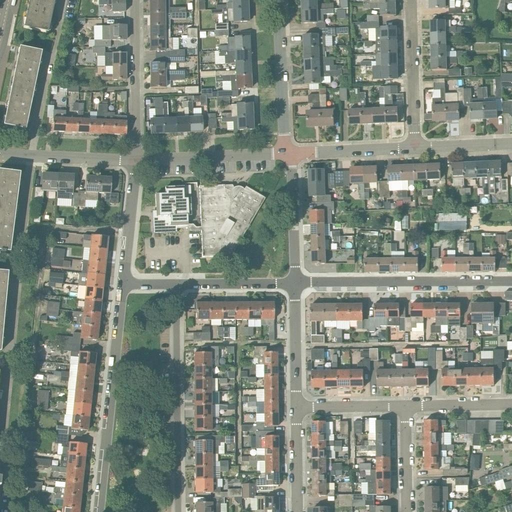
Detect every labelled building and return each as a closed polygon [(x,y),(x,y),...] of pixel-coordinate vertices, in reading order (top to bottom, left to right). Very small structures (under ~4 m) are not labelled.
[(54,0),(28,0),(23,28),(47,33),(54,0)] [(90,0),(91,5),(99,5),(98,0),(107,0),(108,5),(111,6),(111,12),(125,12),(124,0),(90,0)] [(227,9),(247,8),(247,0),(226,0),(226,6),(216,6),(216,10),(223,10),(227,9)] [(301,0),(302,11),(317,10),(317,0),(301,0)] [(338,0),(339,9),(348,9),(347,0),(338,0)] [(429,0),(430,9),(450,8),(450,1),(455,1),(455,0),(461,0),(466,0),(429,0)] [(172,13),(186,13),(186,8),(166,8),(166,1),(150,1),(150,13),(166,13),(172,13)] [(395,4),(363,5),(363,10),(380,10),(380,17),(395,17),(395,4)] [(247,8),(227,9),(227,10),(228,22),(232,22),(232,23),(248,22),(247,8)] [(317,10),(302,11),(303,24),(324,23),(323,15),(327,15),(333,15),(333,10),(327,10),(317,10)] [(349,20),(348,10),(339,11),(339,20),(349,20)] [(150,26),(166,26),(166,13),(150,13),(150,26)] [(456,33),(462,33),(469,33),(469,29),(469,28),(456,28),(456,27),(446,27),(446,21),(430,21),(431,34),(446,33),(456,33)] [(376,42),(380,42),(396,41),(395,28),(380,29),(379,29),(379,23),(367,23),(359,23),(360,30),(375,29),(376,42)] [(150,39),(165,39),(166,26),(150,26),(150,39)] [(102,41),(94,41),(94,48),(105,47),(111,47),(111,41),(125,41),(125,27),(102,27),(102,41)] [(187,39),(197,39),(197,29),(187,30),(187,39)] [(325,47),(325,37),(334,37),(334,29),(316,30),(317,35),(303,36),(304,48),(325,47)] [(431,46),(446,46),(446,33),(431,34),(431,46)] [(218,51),(249,50),(249,38),(227,38),(227,46),(218,47),(218,51)] [(167,58),(185,58),(185,51),(179,51),(178,39),(165,39),(150,39),(150,52),(167,52),(167,58)] [(381,54),(396,54),(396,41),(380,42),(381,54)] [(431,58),(447,58),(446,46),(431,46),(431,58)] [(112,67),(126,67),(126,54),(105,54),(105,47),(94,48),(93,48),(92,53),(97,53),(97,56),(105,56),(105,59),(105,67),(112,67)] [(304,61),(325,60),(325,53),(336,52),(335,47),(329,47),(325,47),(304,48),(304,61)] [(41,53),(19,48),(11,86),(33,91),(41,53)] [(235,64),(250,63),(249,50),(218,51),(218,58),(222,57),(225,64),(235,64)] [(376,55),(376,62),(376,67),(381,67),(396,67),(396,54),(381,54),(376,55)] [(74,67),(75,56),(69,55),(67,67),(74,67)] [(447,58),(431,58),(432,71),(447,70),(447,64),(457,64),(457,63),(463,63),(463,57),(456,57),(447,58)] [(320,72),(337,71),(336,66),(326,67),(325,60),(304,61),(304,73),(320,72)] [(215,78),(250,75),(250,63),(235,64),(235,71),(209,72),(201,73),(201,78),(215,78)] [(150,76),(185,76),(184,71),(166,71),(166,64),(150,64),(150,76)] [(126,81),(126,67),(112,67),(112,75),(101,75),(101,81),(126,81)] [(396,67),(381,67),(381,73),(381,80),(397,80),(396,67)] [(320,72),(304,73),(305,85),(321,85),(331,84),(331,77),(342,76),(342,71),(337,71),(320,72)] [(501,82),(511,82),(511,74),(501,74),(501,78),(501,82)] [(250,75),(215,78),(215,83),(230,82),(230,92),(237,91),(237,90),(251,89),(250,75)] [(185,76),(150,76),(150,89),(166,89),(166,81),(185,81),(185,76)] [(446,121),(445,94),(445,83),(434,84),(434,90),(440,90),(441,98),(432,99),(433,121),(446,121)] [(33,91),(11,86),(3,126),(25,131),(33,91)] [(385,109),(386,124),(398,124),(397,109),(390,109),(389,95),(396,95),(396,87),(384,88),(385,109)] [(374,125),(386,124),(385,109),(384,88),(379,88),(380,109),(373,109),(374,125)] [(458,108),(464,108),(463,88),(457,89),(457,94),(445,94),(446,121),(458,120),(458,108)] [(471,89),(463,90),(464,107),(470,107),(471,120),(484,119),(483,103),(483,99),(482,88),(477,88),(478,99),(471,99),(471,89)] [(216,99),(229,98),(229,92),(211,93),(211,89),(201,89),(201,96),(206,96),(206,100),(216,99)] [(374,125),(373,109),(365,110),(365,93),(360,94),(361,125),(374,125)] [(349,126),(361,125),(360,94),(360,110),(348,110),(349,126)] [(188,109),(188,118),(189,133),(202,133),(201,109),(193,110),(192,96),(187,97),(188,102),(188,109)] [(307,127),(320,127),(319,96),(308,96),(308,104),(313,104),(314,112),(307,113),(307,127)] [(319,96),(320,127),(333,126),(333,111),(326,111),(326,96),(319,96)] [(151,135),(163,134),(162,98),(157,99),(157,109),(155,109),(155,119),(150,119),(151,135)] [(176,134),(175,118),(168,119),(167,103),(163,103),(162,98),(163,134),(176,134)] [(496,103),(488,103),(483,103),(484,119),(497,119),(496,103)] [(89,134),(90,120),(82,119),(83,104),(78,104),(78,112),(77,119),(77,133),(89,134)] [(221,119),(252,117),(252,104),(236,105),(236,106),(231,106),(231,113),(217,114),(218,119),(221,119)] [(101,135),(102,105),(98,105),(97,112),(96,112),(96,120),(90,120),(89,134),(101,135)] [(113,135),(114,116),(114,114),(107,113),(107,106),(102,105),(101,135),(113,135)] [(64,133),(65,119),(65,111),(53,111),(53,106),(47,106),(47,118),(53,118),(52,132),(64,133)] [(114,116),(113,135),(126,136),(126,122),(126,117),(114,116)] [(252,117),(221,119),(221,124),(232,123),(233,131),(253,130),(252,117)] [(176,134),(189,133),(188,118),(175,118),(176,134)] [(77,119),(65,119),(64,133),(77,133),(77,119)] [(216,119),(208,120),(208,130),(216,129),(216,119)] [(484,194),(490,194),(489,162),(476,163),(477,179),(482,178),(483,188),(484,194)] [(489,162),(490,194),(495,194),(494,178),(502,177),(501,162),(489,162)] [(463,179),(465,179),(464,163),(451,164),(451,180),(459,179),(459,181),(464,181),(463,179)] [(465,179),(477,179),(476,163),(464,163),(465,179)] [(427,166),(427,182),(440,181),(439,165),(427,166)] [(408,183),(415,182),(414,166),(401,167),(402,183),(402,191),(408,190),(408,183)] [(415,182),(427,182),(427,166),(414,166),(415,182)] [(390,191),(402,191),(402,183),(401,167),(388,168),(389,182),(383,182),(384,198),(390,198),(390,191)] [(384,198),(383,182),(377,182),(376,168),(364,169),(365,189),(377,188),(377,199),(384,198)] [(365,189),(364,169),(350,169),(350,171),(343,172),(343,183),(343,188),(349,187),(349,184),(350,184),(350,185),(358,185),(358,194),(360,194),(360,201),(365,200),(365,193),(365,189)] [(343,183),(343,172),(334,172),(334,177),(324,177),(324,170),(309,171),(309,183),(343,183)] [(0,171),(0,211),(14,213),(20,174),(0,171)] [(56,192),(57,175),(43,174),(42,191),(56,192)] [(77,207),(78,194),(71,193),(72,193),(73,176),(57,175),(56,192),(57,192),(56,199),(71,200),(71,207),(73,207),(77,207)] [(97,202),(98,194),(99,177),(86,177),(85,194),(78,194),(77,207),(85,208),(86,201),(97,202)] [(99,177),(98,194),(105,195),(104,202),(110,202),(109,204),(118,204),(118,194),(110,194),(111,178),(99,177)] [(309,197),(316,197),(317,203),(331,202),(331,196),(326,196),(326,190),(335,189),(335,188),(343,188),(343,183),(309,183),(309,197)] [(230,192),(224,189),(224,186),(198,187),(200,228),(201,231),(202,258),(231,256),(265,199),(245,187),(244,190),(241,188),(238,187),(235,188),(232,189),(230,192)] [(163,194),(154,194),(155,217),(152,217),(153,234),(174,233),(174,230),(189,229),(189,232),(201,231),(200,228),(195,228),(192,225),(188,225),(188,217),(190,216),(190,200),(184,200),(183,187),(163,188),(163,194)] [(41,205),(42,192),(34,191),(33,204),(41,205)] [(332,217),(331,211),(334,211),(334,202),(331,202),(317,203),(317,211),(310,211),(310,225),(324,225),(332,224),(332,217)] [(0,211),(0,253),(5,254),(5,252),(9,253),(14,213),(0,211)] [(439,230),(467,230),(466,213),(439,214),(439,221),(439,230)] [(391,220),(384,218),(382,226),(389,228),(391,220)] [(311,238),(325,238),(324,225),(310,225),(311,238)] [(65,240),(66,233),(51,232),(50,233),(50,238),(65,240)] [(89,249),(107,251),(108,238),(83,235),(82,241),(90,242),(89,249)] [(495,235),(495,245),(506,245),(506,235),(495,235)] [(325,251),(325,238),(311,238),(311,251),(325,251)] [(455,272),(468,272),(468,243),(463,243),(463,258),(455,258),(455,272)] [(482,272),(482,258),(474,258),(474,243),(468,243),(468,272),(482,272)] [(379,273),(391,273),(391,245),(386,245),(385,245),(386,259),(379,259),(379,273)] [(52,258),(64,259),(65,250),(53,249),(52,258)] [(105,263),(107,251),(89,249),(88,262),(105,263)] [(325,251),(311,251),(312,265),(326,265),(325,251)] [(455,272),(455,258),(448,258),(448,251),(441,251),(441,272),(455,272)] [(482,258),(482,272),(495,272),(496,251),(489,251),(489,258),(482,258)] [(405,259),(405,273),(418,273),(418,252),(412,252),(412,259),(405,259)] [(379,273),(379,259),(378,256),(371,256),(371,253),(364,253),(364,274),(379,273)] [(63,261),(64,259),(52,258),(51,267),(63,268),(63,261)] [(392,273),(405,273),(405,259),(392,259),(392,273)] [(105,263),(88,262),(83,261),(81,274),(86,274),(104,276),(105,263)] [(62,284),(63,274),(50,273),(49,283),(56,283),(62,284)] [(103,289),(104,276),(86,274),(85,287),(103,289)] [(101,302),(103,289),(85,287),(84,300),(101,302)] [(100,315),(101,302),(84,300),(82,313),(100,315)] [(46,309),(59,310),(59,304),(47,302),(46,309)] [(196,321),(210,321),(210,303),(196,303),(196,321)] [(210,321),(222,321),(222,303),(210,303),(210,321)] [(222,321),(235,321),(235,303),(222,303),(222,321)] [(235,321),(248,320),(248,303),(235,303),(235,321)] [(248,320),(261,320),(261,303),(248,303),(248,320)] [(261,303),(261,320),(274,320),(274,303),(261,303)] [(472,325),(483,325),(483,303),(477,303),(477,305),(472,305),(472,325)] [(483,303),(483,325),(494,324),(494,304),(488,304),(488,303),(483,303)] [(324,323),(332,323),(337,322),(337,305),(324,306),(324,323)] [(350,329),(350,322),(350,305),(337,305),(337,322),(337,329),(337,338),(342,338),(342,329),(350,329)] [(357,329),(363,330),(363,320),(363,305),(350,305),(350,322),(357,322),(357,329)] [(380,327),(387,327),(387,319),(387,305),(374,305),(374,319),(369,319),(369,320),(369,330),(369,332),(375,332),(375,329),(380,329),(380,327)] [(405,332),(405,319),(399,319),(399,305),(387,305),(387,319),(387,327),(394,327),(398,327),(398,333),(405,332)] [(423,322),(424,319),(424,305),(411,305),(411,319),(405,319),(405,332),(412,332),(412,329),(416,328),(416,324),(418,324),(418,322),(423,322)] [(424,319),(436,319),(436,305),(424,305),(424,319)] [(448,326),(448,319),(448,305),(436,305),(436,319),(436,326),(436,334),(441,333),(441,326),(448,326)] [(448,319),(448,326),(460,326),(460,318),(460,305),(448,305),(448,319)] [(316,323),(324,323),(324,306),(311,306),(311,323),(311,336),(311,344),(325,344),(324,336),(316,336),(316,323)] [(58,318),(59,310),(46,309),(45,316),(47,316),(58,318)] [(100,315),(82,313),(73,312),(73,318),(82,319),(81,325),(81,326),(98,328),(100,315)] [(97,341),(98,328),(81,326),(80,334),(73,333),(72,338),(64,337),(63,344),(80,346),(81,339),(97,341)] [(193,342),(196,342),(210,342),(209,333),(201,333),(193,334),(193,342)] [(63,344),(59,343),(59,350),(71,352),(70,357),(78,358),(77,366),(94,367),(96,354),(79,352),(80,346),(63,344)] [(262,366),(277,366),(277,353),(266,353),(266,347),(253,347),(254,358),(257,358),(258,365),(262,365),(262,366)] [(194,367),(211,367),(211,366),(218,366),(218,348),(201,348),(201,354),(193,354),(194,367)] [(416,387),(415,370),(408,370),(407,354),(415,354),(415,349),(403,349),(403,355),(402,355),(403,388),(416,387)] [(311,361),(324,361),(324,350),(311,350),(311,361)] [(370,361),(378,361),(378,350),(370,350),(370,361)] [(455,387),(455,370),(448,370),(448,362),(443,362),(443,352),(435,352),(435,370),(442,370),(442,387),(455,387)] [(390,388),(403,388),(402,355),(395,355),(395,365),(397,365),(397,370),(390,371),(390,388)] [(350,372),(350,388),(363,388),(363,372),(370,372),(370,359),(363,359),(363,364),(358,364),(358,372),(350,372)] [(481,369),(481,387),(494,386),(494,361),(488,362),(488,369),(481,369)] [(390,388),(390,371),(384,371),(383,363),(377,363),(377,388),(390,388)] [(415,370),(416,387),(429,387),(429,370),(428,370),(428,363),(422,363),(423,370),(415,370)] [(93,380),(94,367),(77,366),(76,378),(93,380)] [(263,378),(277,378),(277,366),(262,366),(263,378)] [(211,380),(211,367),(194,367),(194,380),(211,380)] [(455,387),(468,387),(468,369),(455,370),(455,387)] [(468,387),(481,387),(481,369),(468,369),(468,387)] [(312,389),(325,388),(325,372),(311,372),(312,389)] [(337,388),(337,372),(332,372),(325,372),(325,388),(337,388)] [(350,372),(342,372),(337,372),(337,388),(350,388),(350,372)] [(69,378),(60,377),(48,375),(47,382),(60,384),(60,382),(68,383),(69,378)] [(92,393),(93,380),(76,378),(74,391),(92,393)] [(263,390),(277,390),(277,378),(263,378),(263,390)] [(194,393),(211,393),(211,380),(194,380),(194,393)] [(263,403),(277,403),(277,390),(263,390),(263,403)] [(37,401),(48,402),(49,392),(38,391),(37,401)] [(90,406),(92,393),(74,391),(73,404),(90,406)] [(194,406),(212,406),(219,405),(219,393),(211,393),(194,393),(194,406)] [(47,411),(48,402),(37,401),(36,410),(47,411)] [(263,415),(277,415),(277,403),(263,403),(263,415)] [(89,418),(90,406),(73,404),(67,404),(65,416),(72,417),(89,418)] [(194,419),(212,419),(212,406),(194,406),(194,419)] [(256,422),(256,427),(264,427),(277,427),(277,415),(263,415),(263,422),(256,422)] [(88,431),(89,418),(72,417),(70,429),(88,431)] [(212,419),(194,419),(194,432),(219,432),(219,426),(212,426),(212,419)] [(424,434),(439,434),(439,427),(446,427),(446,421),(424,422),(424,434)] [(466,434),(466,421),(456,421),(456,434),(466,434)] [(475,421),(466,421),(466,434),(475,434),(475,421)] [(340,435),(348,435),(348,422),(340,423),(340,435)] [(354,434),(362,434),(362,422),(354,422),(354,434)] [(376,434),(389,434),(389,422),(376,422),(376,434)] [(312,436),(326,435),(326,423),(312,423),(312,436)] [(55,435),(68,436),(69,427),(56,426),(55,435)] [(263,450),(278,450),(277,437),(273,437),(273,432),(255,432),(255,450),(263,450)] [(361,446),(390,446),(389,434),(376,434),(376,441),(367,442),(361,442),(361,446)] [(444,434),(439,434),(424,434),(425,446),(444,446),(444,434)] [(475,434),(466,434),(467,446),(470,446),(473,447),(475,434)] [(474,447),(475,447),(481,447),(482,447),(482,434),(475,434),(473,447),(474,447)] [(67,443),(68,436),(55,435),(54,444),(61,445),(61,448),(63,448),(62,456),(61,455),(61,456),(66,456),(85,458),(86,444),(69,443),(67,443)] [(312,448),(342,447),(342,442),(326,442),(326,435),(312,436),(312,448)] [(194,455),(212,455),(218,454),(218,447),(220,447),(220,444),(224,444),(224,437),(209,437),(209,441),(194,441),(194,455)] [(37,442),(28,441),(27,451),(36,452),(37,442)] [(376,459),(390,458),(390,446),(361,446),(361,452),(376,452),(376,459)] [(438,458),(444,458),(447,458),(447,451),(454,451),(454,446),(444,446),(425,446),(425,458),(438,458)] [(342,452),(342,451),(342,447),(312,448),(312,460),(331,460),(334,460),(334,453),(342,452)] [(263,450),(264,457),(256,457),(256,462),(264,462),(278,462),(278,450),(263,450)] [(473,469),(482,469),(482,454),(474,454),(473,469)] [(195,468),(212,468),(212,455),(194,455),(195,468)] [(84,471),(85,458),(66,456),(61,456),(59,468),(51,467),(51,468),(84,471)] [(376,470),(390,470),(390,458),(376,459),(376,470)] [(444,465),(444,458),(438,458),(425,458),(425,471),(443,471),(443,476),(452,476),(464,476),(467,474),(467,470),(465,470),(464,468),(450,468),(450,465),(444,465)] [(31,465),(48,467),(50,467),(51,461),(32,459),(31,465)] [(331,472),(334,472),(342,472),(342,465),(331,465),(331,460),(312,460),(313,472),(326,472),(326,467),(331,467),(331,472)] [(264,474),(278,474),(278,462),(264,462),(264,474)] [(511,466),(510,467),(500,470),(501,472),(480,478),(482,486),(511,476),(511,466)] [(82,484),(84,471),(51,468),(50,472),(66,474),(65,482),(82,484)] [(195,480),(212,480),(212,468),(195,468),(195,480)] [(368,483),(390,483),(390,470),(376,470),(371,470),(371,476),(365,476),(366,483),(368,483)] [(331,472),(326,472),(313,472),(313,484),(327,484),(330,484),(330,476),(334,476),(334,472),(331,472)] [(278,474),(264,474),(264,480),(256,480),(256,487),(278,487),(278,474)] [(455,486),(469,486),(469,478),(455,478),(455,486)] [(195,493),(214,493),(220,492),(220,488),(217,488),(217,480),(212,480),(195,480),(195,493)] [(27,491),(41,492),(44,492),(45,486),(42,486),(42,483),(28,482),(27,491)] [(81,497),(82,484),(65,482),(64,489),(55,487),(54,494),(81,497)] [(390,496),(390,483),(368,483),(368,496),(390,496)] [(330,484),(327,484),(313,484),(313,497),(327,497),(327,496),(334,496),(334,491),(334,484),(330,484)] [(448,501),(448,488),(425,488),(425,501),(440,501),(448,501)] [(227,493),(227,498),(234,497),(241,497),(241,492),(241,490),(227,490),(227,493)] [(40,501),(41,492),(27,491),(26,500),(38,501),(40,501)] [(79,510),(81,497),(54,494),(53,499),(55,499),(54,507),(62,508),(79,510)] [(255,511),(278,511),(278,498),(264,498),(264,497),(258,497),(258,504),(258,511),(255,511)] [(194,511),(220,511),(220,504),(224,504),(223,498),(214,498),(210,498),(210,503),(195,503),(194,511)] [(439,511),(440,501),(425,501),(425,511),(439,511)]
